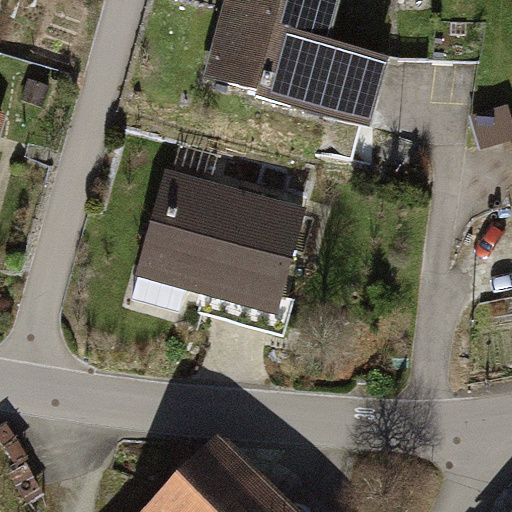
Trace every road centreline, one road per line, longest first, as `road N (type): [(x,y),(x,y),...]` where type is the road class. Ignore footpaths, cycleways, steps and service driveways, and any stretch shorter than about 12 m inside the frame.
road 1 (residential): [(1,384),(244,416),(492,424)]
road 2 (residential): [(128,0),(41,315),(1,384)]
